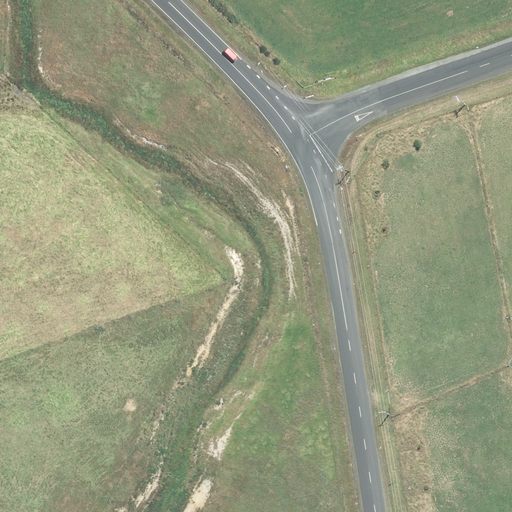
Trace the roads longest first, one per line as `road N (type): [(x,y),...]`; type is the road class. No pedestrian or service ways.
road 1 (unclassified): [(298,141),(331,235),(375,511)]
road 2 (unclassified): [(511,55),(377,102),(298,141)]
road 3 (unclassified): [(165,0),(298,141)]
